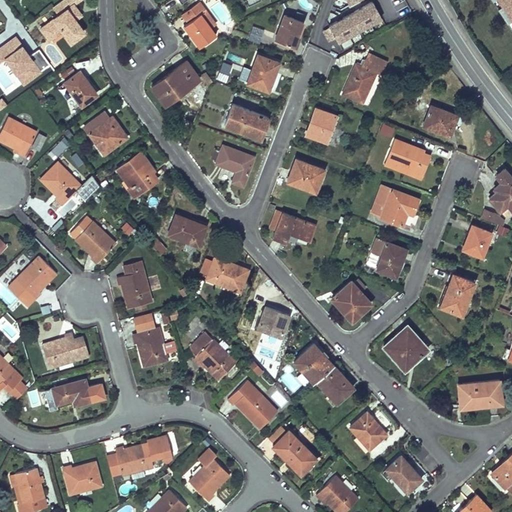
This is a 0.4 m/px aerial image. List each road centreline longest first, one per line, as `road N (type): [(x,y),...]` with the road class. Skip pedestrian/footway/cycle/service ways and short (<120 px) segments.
road 1 (residential): [(456,164),(409,291),(349,346)]
road 2 (residential): [(122,74),(242,227)]
road 3 (residential): [(312,53),(242,227)]
road 4 (residential): [(131,412),(176,405),(212,415),(269,474)]
road 5 (residential): [(242,227),(349,346)]
road 6 (residential): [(80,295),(100,289),(131,412)]
road 7 (residential): [(0,419),(17,435),(56,438),(131,412)]
road 8 (primary): [(511,117),(431,0)]
